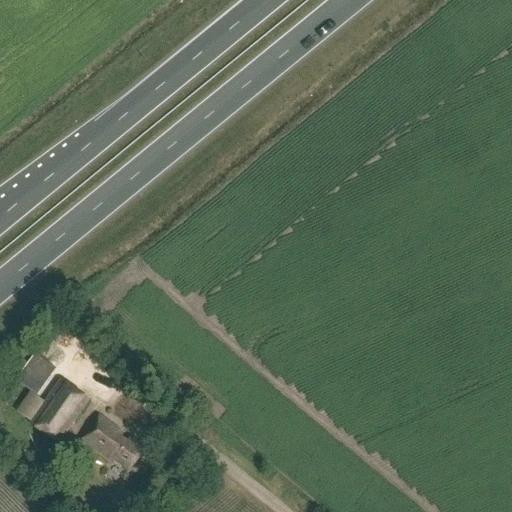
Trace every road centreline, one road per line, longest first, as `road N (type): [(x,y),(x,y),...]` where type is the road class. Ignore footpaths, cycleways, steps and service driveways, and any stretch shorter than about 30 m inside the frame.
road 1 (trunk): [(0,288),(350,0)]
road 2 (trunk): [(265,0),(0,219)]
road 3 (unclassified): [(285,511),(176,423)]
